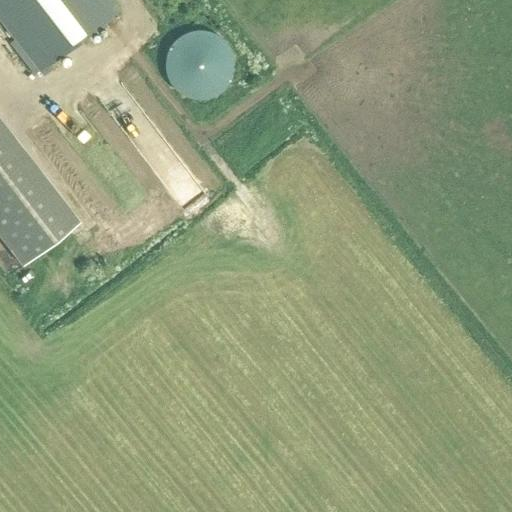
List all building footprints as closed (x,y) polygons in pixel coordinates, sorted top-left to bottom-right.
[(119,11),(110,0),(0,0),(0,21),(38,71),(119,11)] [(228,82),(233,68),(231,53),(223,40),(210,32),(194,30),(180,35),(169,46),(164,61),(166,76),(174,89),(187,97),(203,99),(217,93),(228,82)] [(0,67),(10,60),(0,45),(0,67)] [(0,121),(0,239),(20,266),(77,223),(0,121)] [(142,160),(180,214),(199,201),(161,147),(142,160)]
